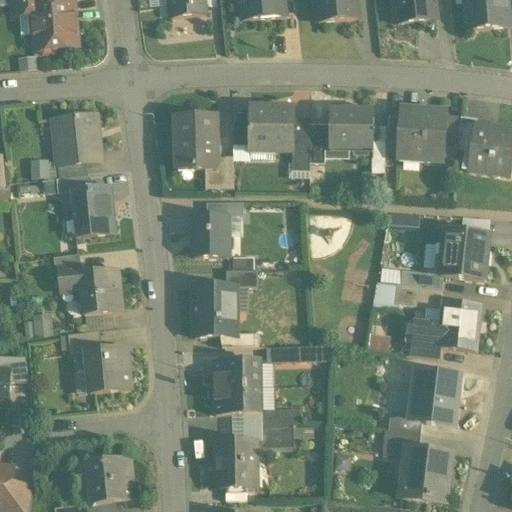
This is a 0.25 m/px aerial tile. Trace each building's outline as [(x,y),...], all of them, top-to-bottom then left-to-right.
[(167,0),(169,23),(207,19),(204,0),(167,0)] [(239,0),(242,25),(285,21),(283,0),(239,0)] [(315,0),(318,27),(358,23),(355,0),(315,0)] [(433,0),(393,0),(397,28),(436,24),(433,0)] [(506,0),(464,0),(468,34),(509,31),(506,0)] [(44,4),(12,8),(13,20),(32,18),(35,55),(40,54),(43,59),(55,58),(57,52),(77,50),(73,8),(57,10),(49,4),(44,4)] [(294,112),(250,112),(249,156),(292,157),(293,157),(294,157),(294,146),(294,112)] [(374,114),(329,113),(329,129),(329,155),(330,155),(330,150),(372,151),(372,155),(373,155),(374,114)] [(447,117),(401,113),(400,117),(399,142),(397,165),(444,168),(445,152),(447,120),(447,117)] [(400,117),(386,116),(386,142),(399,142),(400,117)] [(96,119),(53,124),(58,172),(101,168),(96,119)] [(217,162),(216,120),(193,121),(193,122),(176,122),(177,175),(211,174),(211,194),(234,193),(233,161),(217,162)] [(460,121),(447,120),(445,152),(457,154),(460,121)] [(477,123),(460,121),(457,154),(472,156),(475,131),(476,131),(477,123)] [(329,129),(310,129),(310,147),(310,169),(325,169),(325,156),(330,156),(330,155),(329,155),(329,129)] [(511,136),(476,131),(475,131),(472,156),(469,177),(510,182),(511,165),(511,136)] [(310,147),(294,146),(294,157),(293,157),(292,157),(292,176),(310,176),(310,169),(310,147)] [(88,181),(56,184),(58,199),(73,197),(90,196),(90,194),(88,181)] [(90,196),(73,197),(76,225),(81,225),(82,240),(78,241),(78,242),(114,239),(109,192),(90,194),(90,196)] [(394,219),(394,231),(423,231),(423,219),(394,219)] [(228,222),(194,223),(194,263),(229,262),(228,239),(227,239),(227,225),(228,225),(228,222)] [(489,239),(445,235),(440,281),(440,282),(443,282),(484,287),(489,239)] [(79,259),(54,263),(55,277),(59,276),(81,273),(79,259)] [(118,275),(81,278),(81,273),(59,276),(61,297),(81,294),(83,304),(85,304),(86,320),(84,320),(84,321),(122,318),(122,316),(120,316),(117,288),(119,288),(118,275)] [(403,276),(381,273),(379,290),(401,292),(403,277),(403,276)] [(258,276),(226,276),(226,292),(236,292),(236,293),(258,293),(258,276)] [(403,277),(401,292),(415,294),(442,296),(443,282),(440,282),(440,281),(403,277)] [(226,292),(194,292),(194,343),(224,342),(236,342),(236,339),(236,293),(236,292),(226,292)] [(442,296),(415,294),(413,312),(440,315),(442,296)] [(481,313),(445,309),(442,335),(440,353),(475,357),(481,313)] [(431,330),(413,328),(411,350),(413,350),(412,362),(438,365),(439,353),(440,353),(442,335),(430,334),(431,330)] [(100,336),(68,340),(70,360),(86,359),(86,358),(102,356),(100,336)] [(259,339),(236,339),(236,342),(224,342),(225,354),(259,354),(259,339)] [(300,352),(266,353),(267,369),(301,368),(300,352)] [(102,356),(86,358),(86,359),(91,398),(131,394),(126,354),(102,356)] [(26,362),(0,361),(0,374),(9,375),(9,387),(29,388),(26,362)] [(261,393),(260,366),(214,367),(215,394),(261,393)] [(0,374),(0,410),(8,411),(9,387),(9,375),(0,374)] [(460,381),(416,375),(411,418),(410,426),(422,427),(426,428),(426,429),(454,432),(460,381)] [(261,393),(215,394),(215,420),(262,419),(261,393)] [(301,415),(267,416),(268,431),(293,431),(302,430),(301,415)] [(411,418),(391,416),(389,437),(420,441),(422,427),(410,426),(411,418)] [(293,447),(293,431),(268,431),(261,431),(261,447),(293,447)] [(389,437),(385,436),(382,459),(406,462),(407,454),(419,456),(420,441),(389,437)] [(256,493),(255,445),(216,446),(217,494),(256,493)] [(419,456),(407,454),(406,462),(402,503),(445,509),(451,460),(419,456)] [(131,462),(78,468),(79,488),(91,487),(93,508),(93,509),(126,506),(135,505),(131,462)] [(0,511),(7,511),(10,493),(13,474),(0,471),(0,511)] [(31,495),(10,493),(7,511),(30,511),(33,490),(32,490),(31,495)]
